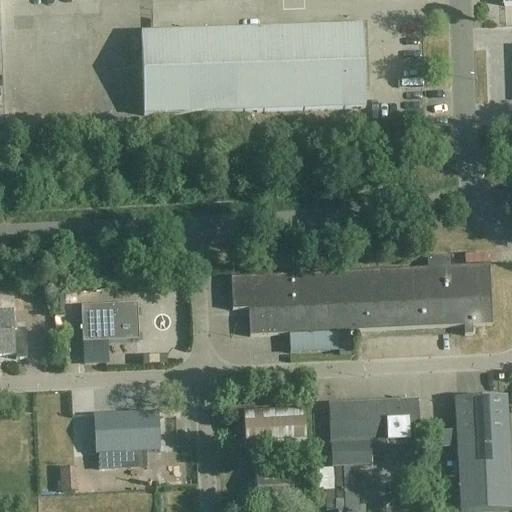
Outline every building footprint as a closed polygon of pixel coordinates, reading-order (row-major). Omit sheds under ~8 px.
[(362,28),(140,35),(143,117),(365,110),(362,28)] [(232,312),(248,312),(249,339),(463,329),(464,338),(472,338),(472,328),(492,327),(489,268),(451,269),(450,259),(426,260),(427,270),(230,280),(232,312)] [(82,346),(139,344),(137,306),(80,308),(82,346)] [(0,357),(15,357),(13,312),(0,312),(0,357)] [(459,511),(507,511),(511,511),(506,398),(455,401),(459,511)] [(409,444),(409,432),(417,432),(416,402),(327,407),(329,448),(330,447),(331,470),(372,468),(371,445),(384,445),(385,458),(409,457),(408,444),(409,444)] [(305,446),(303,408),(242,411),(244,450),(305,446)] [(157,415),(94,418),(96,457),(159,453),(157,415)] [(418,457),(398,458),(399,493),(420,492),(418,457)] [(257,511),(260,511),(306,510),(304,470),(255,472),(257,511)] [(358,511),(357,470),(334,471),(336,511),(358,511)] [(406,511),(418,511),(418,495),(406,495),(406,511)]
